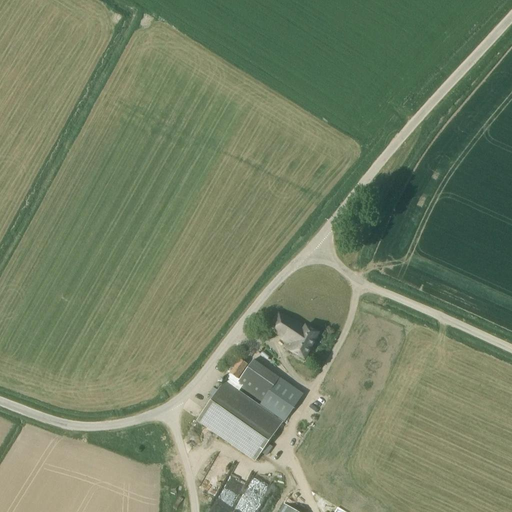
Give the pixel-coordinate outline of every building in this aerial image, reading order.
[(305,327),(279,314),(270,329),(283,338),(282,341),(288,345),(286,349),(305,361),(319,333),(306,326),(305,327)] [(237,379),(247,365),(239,359),(230,373),(230,374),(237,379)] [(245,384),(237,379),(230,374),(224,382),(197,420),(256,462),(284,423),(281,421),(291,406),(270,392),(260,406),(239,392),(245,384)] [(201,489),(216,495),(208,511),(232,511),(249,474),(234,468),(238,460),(217,450),(201,489)] [(265,511),(287,511),(271,502),(265,511)]
